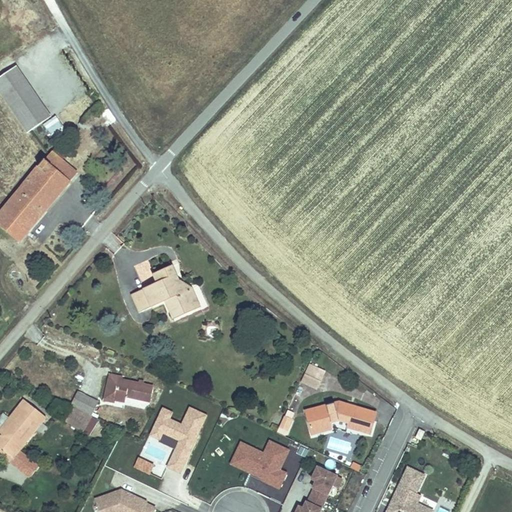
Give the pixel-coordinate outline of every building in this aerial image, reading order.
[(49,114),(15,68),(0,78),(0,91),(27,129),(49,114)] [(43,126),(53,139),(66,130),(56,117),(43,126)] [(54,147),(0,211),(0,218),(21,237),(78,169),(54,147)] [(167,267),(162,270),(166,278),(171,276),(167,267)] [(152,285),(138,292),(147,311),(160,304),(167,318),(179,312),(181,317),(195,310),(188,293),(186,292),(184,295),(172,286),(174,283),(171,276),(166,278),(162,270),(147,277),(152,285)] [(186,292),(174,283),(172,286),(184,295),(186,292)] [(147,311),(138,292),(127,297),(135,316),(147,311)] [(179,312),(167,318),(169,323),(181,317),(179,312)] [(308,363),(300,383),(317,391),(326,371),(308,363)] [(147,401),(150,386),(140,384),(140,381),(136,380),(135,383),(119,380),(119,377),(106,374),(101,400),(110,402),(111,399),(121,401),(122,396),(146,401),(147,401)] [(79,391),(72,405),(93,415),(99,401),(79,391)] [(0,455),(4,458),(28,427),(32,430),(44,415),(23,398),(3,424),(0,428),(0,455)] [(58,399),(49,412),(91,435),(100,420),(58,399)] [(341,401),(305,410),(310,433),(331,427),(332,421),(337,416),(349,419),(348,424),(370,429),(377,410),(341,401)] [(164,408),(152,435),(160,439),(163,433),(181,440),(167,466),(181,473),(207,415),(190,409),(182,425),(170,419),(173,413),(164,408)] [(289,420),(282,417),(277,427),(284,430),(289,420)] [(8,462),(32,430),(28,427),(4,458),(8,462)] [(422,444),(424,430),(413,429),(411,442),(422,444)] [(279,470),(289,450),(269,441),(262,456),(250,451),(247,458),(236,453),(230,464),(251,473),(253,473),(258,475),(260,478),(263,479),(262,481),(279,489),(286,473),(279,470)] [(247,458),(250,451),(262,456),(263,454),(240,443),(236,453),(247,458)] [(133,470),(150,476),(154,466),(138,459),(133,470)] [(358,473),(361,467),(353,463),(350,469),(358,473)] [(427,475),(408,466),(386,511),(433,511),(434,511),(415,502),(427,475)] [(337,489),(341,480),(316,468),(311,480),(315,482),(312,488),(313,489),(310,496),(323,503),(331,486),(337,489)] [(123,489),(97,499),(101,511),(155,511),(157,507),(123,489)] [(318,511),(323,503),(310,496),(306,503),(305,502),(302,509),(298,507),(295,511),(318,511)]
